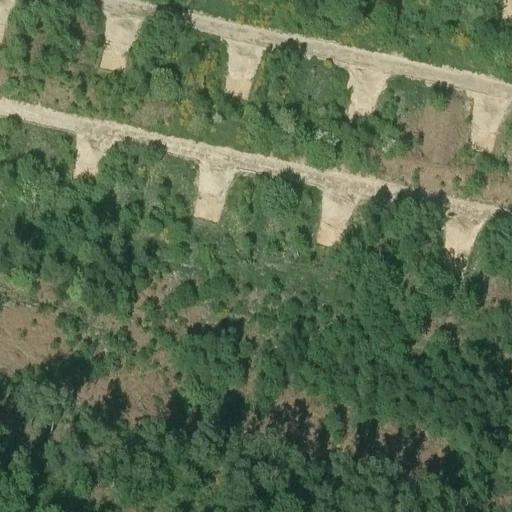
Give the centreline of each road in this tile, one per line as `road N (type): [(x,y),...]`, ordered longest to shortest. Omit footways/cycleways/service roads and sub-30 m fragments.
road 1 (unknown): [(0,106),(511,217)]
road 2 (unknown): [(82,0),(511,96)]
